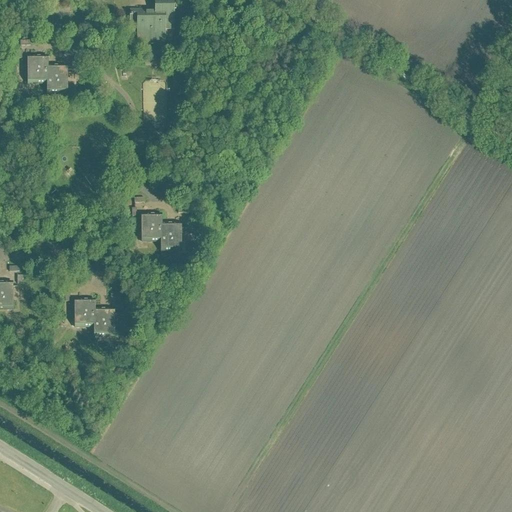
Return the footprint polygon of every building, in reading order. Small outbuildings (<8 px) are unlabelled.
[(174,30),(173,0),(154,0),(155,10),(130,11),(130,24),(137,24),(137,45),(155,44),(155,49),(165,49),(164,30),(174,30)] [(47,67),(47,57),(27,58),(28,85),(47,85),(47,94),(67,94),(67,67),(47,67)] [(161,225),(161,215),(141,215),(142,243),(161,243),(161,252),(181,252),(180,224),(161,225)] [(0,283),(0,310),(13,311),(12,283),(0,283)] [(94,310),(94,301),(74,301),(75,328),(94,328),(94,338),(114,338),(113,310),(94,310)]
